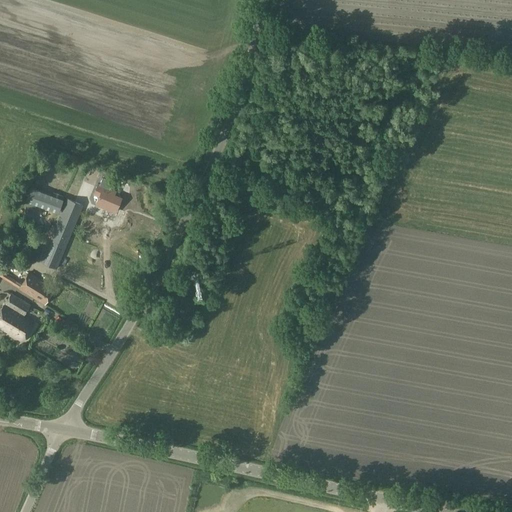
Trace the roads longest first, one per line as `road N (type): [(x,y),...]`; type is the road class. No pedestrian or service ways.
road 1 (unclassified): [(61,430),(113,355),(188,217),(249,69),(260,0)]
road 2 (tertiary): [(439,511),(61,430)]
